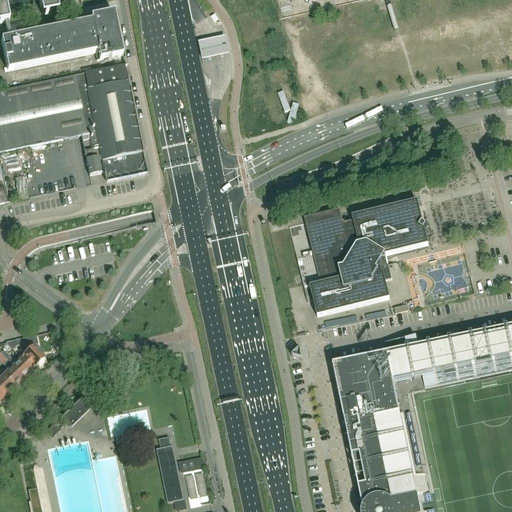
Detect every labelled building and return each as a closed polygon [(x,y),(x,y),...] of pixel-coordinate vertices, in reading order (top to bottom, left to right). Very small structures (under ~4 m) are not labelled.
[(0,0),(0,24),(9,23),(6,8),(39,2),(42,16),(58,13),(55,0),(0,0)] [(122,57),(114,14),(90,18),(91,23),(0,42),(7,73),(98,54),(98,56),(95,57),(96,63),(122,57)] [(213,40),(199,43),(203,62),(217,59),(230,56),(226,37),(213,40)] [(146,176),(132,108),(130,98),(124,69),(126,69),(126,68),(0,93),(0,206),(8,205),(0,165),(0,154),(12,152),(17,152),(21,151),(81,138),(82,142),(90,141),(92,151),(84,153),(89,178),(101,175),(103,174),(103,175),(104,174),(106,184),(146,176)] [(14,193),(16,202),(27,200),(25,190),(14,193)] [(377,272),(385,257),(428,247),(424,232),(428,226),(424,212),(423,213),(427,226),(426,228),(422,226),(417,204),(400,208),(340,223),(338,216),(310,223),(325,286),(311,289),(318,318),(389,301),(383,279),(384,279),(384,277),(391,282),(392,281),(377,272)] [(408,313),(406,306),(393,309),(395,316),(408,313)] [(511,511),(511,329),(441,344),(415,349),(386,355),(333,366),(362,507),(362,506),(366,506),(365,507),(364,507),(364,508),(364,509),(363,509),(363,510),(363,511),(362,511),(511,511)] [(42,355),(39,351),(33,350),(31,348),(31,347),(29,338),(6,344),(12,351),(16,348),(20,347),(21,352),(23,354),(19,358),(21,360),(20,360),(33,373),(37,368),(36,368),(44,361),(43,360),(42,355)] [(23,380),(3,358),(0,355),(0,362),(9,371),(3,377),(15,390),(20,386),(19,384),(23,380)] [(33,373),(20,360),(15,365),(6,355),(3,358),(23,380),(27,377),(29,377),(32,374),(31,373),(32,372),(32,373),(33,373)] [(15,390),(3,377),(0,379),(0,391),(5,398),(10,394),(11,394),(15,390)] [(71,429),(92,409),(83,399),(84,399),(83,398),(61,420),(62,419),(65,422),(63,424),(69,429),(70,428),(71,429)] [(171,449),(169,440),(159,442),(161,451),(156,452),(157,452),(158,452),(173,449),(173,448),(171,449)] [(184,502),(177,467),(173,449),(158,452),(169,505),(184,502)] [(202,461),(181,466),(182,474),(203,470),(202,461)] [(191,498),(196,498),(192,480),(188,481),(191,498)] [(32,511),(41,511),(37,490),(28,492),(32,511)] [(178,511),(186,511),(184,502),(169,505),(168,505),(168,506),(176,504),(177,511),(178,511)]
